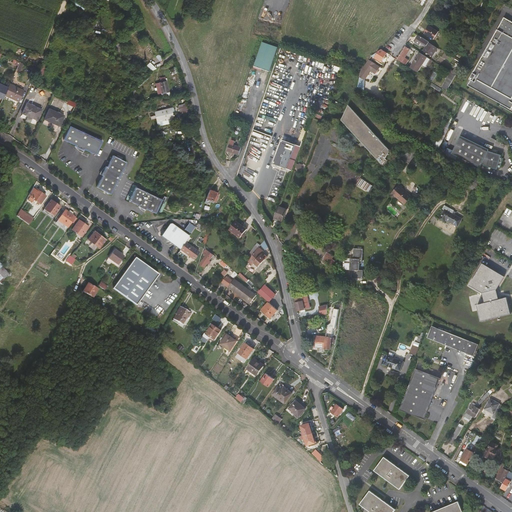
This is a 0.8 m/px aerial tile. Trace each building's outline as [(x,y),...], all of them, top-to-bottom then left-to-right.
[(465,84),(467,85),(464,90),(506,113),(509,107),(511,108),(511,105),(511,30),(497,22),(465,84)] [(438,31),(429,25),(424,33),(434,39),(438,31)] [(433,45),(419,36),(415,42),(420,45),(422,42),(423,44),(420,49),(427,53),(433,45)] [(279,47),(263,42),(255,66),(271,72),(279,47)] [(405,46),(397,59),(405,65),(408,60),(404,58),(409,49),(405,46)] [(387,53),(381,48),(372,55),(381,62),(387,53)] [(433,60),(420,52),(411,68),(413,70),(418,72),(422,65),(425,67),(427,64),(430,65),(433,60)] [(20,71),(23,64),(13,59),(11,63),(18,66),(16,69),(20,71)] [(368,61),(362,72),(360,79),(366,82),(372,71),(377,73),(379,68),(368,61)] [(150,62),(146,66),(152,71),(156,68),(150,62)] [(44,71),(46,65),(42,63),(38,74),(42,76),(44,71)] [(442,92),(445,94),(454,77),(449,74),(439,90),(442,92)] [(164,77),(159,78),(160,82),(159,82),(161,93),(168,92),(166,81),(165,81),(164,77)] [(360,79),(356,89),(362,93),(366,82),(360,79)] [(25,92),(10,85),(8,90),(5,96),(19,103),(25,92)] [(185,103),(178,105),(182,118),(189,116),(185,103)] [(21,116),(36,122),(41,112),(26,105),(21,116)] [(344,126),(376,162),(380,167),(384,161),(388,152),(385,148),(350,108),(349,107),(348,110),(341,122),(343,124),(344,126)] [(173,122),(171,114),(170,108),(153,112),(154,116),(149,117),(150,120),(154,119),(156,126),(173,122)] [(60,127),(64,117),(49,110),(44,121),(60,127)] [(97,138),(69,125),(62,139),(70,142),(69,143),(78,148),(79,147),(91,152),(97,138)] [(463,134),(453,152),(481,167),(483,164),(484,164),(484,165),(497,171),(498,169),(500,170),(504,160),(502,160),(503,157),(490,151),(491,150),(463,134)] [(438,148),(444,138),(439,135),(433,145),(438,148)] [(297,143),(284,138),(275,161),(288,167),(297,143)] [(235,141),(232,140),(228,151),(232,152),(231,156),(234,157),(235,153),(239,155),(242,148),(234,145),(235,141)] [(417,156),(411,152),(405,161),(411,165),(417,156)] [(111,155),(102,172),(116,178),(124,161),(111,155)] [(102,172),(96,185),(110,191),(116,178),(102,172)] [(479,187),(471,182),(468,188),(476,193),(479,187)] [(35,185),(32,184),(28,191),(30,192),(28,195),(32,198),(33,196),(40,201),(46,192),(35,185)] [(360,184),(356,190),(367,196),(370,190),(360,184)] [(135,187),(129,199),(156,211),(161,199),(135,187)] [(392,200),(398,190),(390,199),(392,200)] [(411,201),(398,190),(392,200),(394,202),(396,201),(405,208),(411,201)] [(218,195),(210,191),(206,199),(214,203),(218,195)] [(44,204),(53,211),(60,202),(50,195),(44,204)] [(156,211),(129,199),(129,200),(155,213),(156,211)] [(51,213),(53,211),(44,204),(42,207),(51,213)] [(73,220),(77,215),(71,211),(68,209),(65,206),(57,216),(67,223),(71,218),(73,220)] [(288,211),(279,207),(275,219),(280,221),(283,222),(288,211)] [(440,219),(441,220),(445,222),(446,220),(452,224),(457,227),(461,219),(457,217),(447,212),(445,210),(440,219)] [(27,224),(31,218),(23,213),(19,218),(21,220),(27,224)] [(67,223),(57,216),(55,220),(64,227),(67,223)] [(88,224),(78,217),(71,227),(81,234),(88,224)] [(238,219),(231,227),(241,236),(248,228),(238,219)] [(204,223),(199,220),(196,226),(201,229),(204,223)] [(160,234),(165,238),(174,225),(170,222),(168,223),(160,234)] [(174,225),(165,238),(179,248),(184,240),(188,235),(174,225)] [(105,237),(94,229),(88,237),(99,246),(105,237)] [(184,240),(179,248),(193,258),(198,250),(184,240)] [(248,259),(252,263),(253,261),(258,265),(267,255),(265,253),(264,254),(262,252),(264,250),(259,246),(248,259)] [(123,253),(115,247),(106,259),(110,261),(111,260),(117,265),(119,263),(118,262),(123,253)] [(206,248),(204,250),(205,251),(204,252),(206,254),(200,262),(204,265),(207,262),(209,263),(211,261),(209,260),(213,254),(206,248)] [(363,270),(359,270),(360,261),(362,261),(363,248),(354,248),(353,258),(350,258),(350,269),(352,269),(352,278),(363,278),(363,270)] [(332,252),(327,261),(330,263),(335,254),(332,252)] [(70,263),(74,257),(70,254),(69,254),(65,259),(70,263)] [(136,255),(131,261),(143,270),(126,293),(114,285),(113,287),(137,304),(159,272),(136,255)] [(143,270),(131,261),(114,285),(126,293),(143,270)] [(502,279),(480,266),(467,288),(480,296),(482,303),(475,307),(482,322),(510,310),(506,302),(497,306),(494,292),(502,279)] [(5,269),(0,274),(0,279),(2,281),(9,272),(5,269)] [(223,281),(229,286),(234,280),(228,275),(223,281)] [(234,280),(229,286),(251,303),(257,295),(235,278),(234,280)] [(98,288),(88,282),(84,289),(93,295),(98,288)] [(277,295),(266,285),(260,292),(270,302),(271,302),(277,295)] [(307,295),(294,298),(297,311),(301,310),(305,309),(310,308),(307,295)] [(272,316),(278,309),(271,302),(270,302),(264,309),(272,316)] [(184,323),(192,311),(181,304),(176,312),(176,313),(174,317),(184,323)] [(329,312),(331,304),(322,305),(323,313),(329,312)] [(222,329),(214,323),(208,332),(216,338),(222,329)] [(480,344),(435,324),(430,336),(476,355),(480,344)] [(231,349),(237,339),(228,333),(221,342),(231,349)] [(331,335),(314,334),(313,345),(330,346),(331,335)] [(248,358),(255,348),(246,341),(239,351),(248,358)] [(417,354),(421,346),(415,343),(412,351),(417,354)] [(405,360),(389,353),(386,362),(401,368),(405,360)] [(257,377),(265,364),(256,357),(247,370),(257,377)] [(442,376),(417,366),(401,406),(425,416),(442,376)] [(276,378),(269,373),(263,381),(271,386),(276,378)] [(284,389),(280,386),(275,394),(286,402),(294,392),(286,386),(284,389)] [(496,419),(504,406),(492,399),(486,408),(495,413),(494,416),(493,417),(496,419)] [(306,409),(297,400),(290,409),(299,417),(306,409)] [(340,412),(344,406),(337,401),(333,408),(340,412)] [(483,407),(480,406),(478,405),(477,407),(473,405),(470,411),(479,415),(483,407)] [(495,413),(486,408),(485,411),(494,416),(495,413)] [(479,415),(470,411),(467,417),(472,420),(474,416),(478,417),(479,415)] [(276,414),(273,418),(279,422),(282,418),(276,414)] [(308,445),(317,442),(311,422),(302,425),(308,445)] [(463,427),(459,425),(450,441),(454,443),(463,427)] [(470,436),(475,439),(479,433),(474,430),(470,436)] [(480,445),(485,436),(479,433),(475,439),(474,441),(480,445)] [(500,442),(494,439),(486,453),(494,458),(500,448),(497,447),(500,442)] [(475,451),(468,446),(461,458),(468,462),(475,451)] [(315,447),(312,451),(321,457),(323,454),(315,447)] [(409,476),(384,457),(374,471),(399,490),(409,476)] [(506,477),(510,469),(501,464),(496,475),(505,480),(506,477)] [(505,480),(502,486),(507,489),(511,479),(506,477),(505,480)] [(393,511),(395,509),(370,491),(360,504),(370,511),(393,511)] [(462,511),(458,501),(447,506),(444,507),(433,511),(462,511)]
